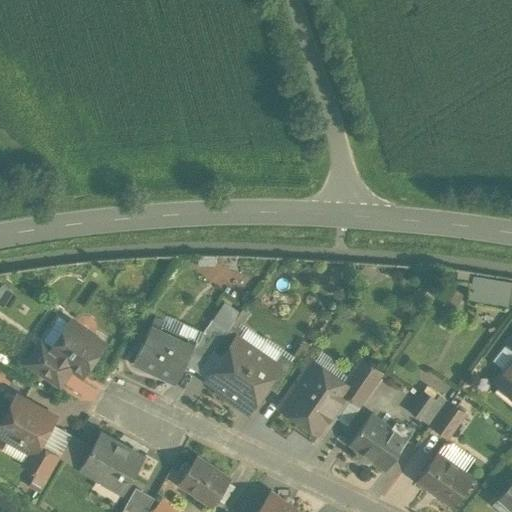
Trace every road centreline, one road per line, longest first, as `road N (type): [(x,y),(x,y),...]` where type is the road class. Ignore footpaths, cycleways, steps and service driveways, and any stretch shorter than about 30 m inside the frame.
road 1 (secondary): [(342,216),(163,215),(0,235)]
road 2 (residential): [(127,394),(376,511)]
road 3 (unclassified): [(294,0),(341,161),(342,216)]
road 4 (secondary): [(511,233),(342,216)]
